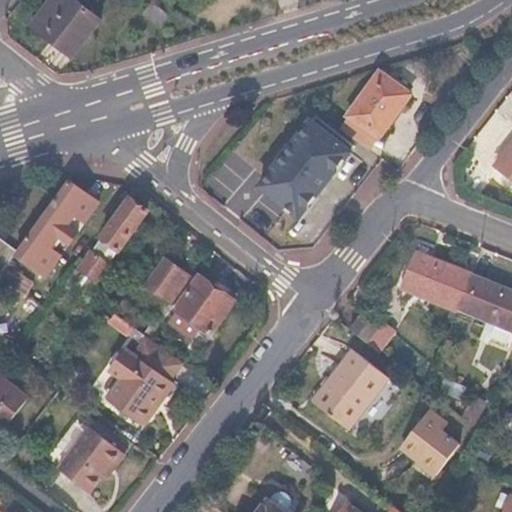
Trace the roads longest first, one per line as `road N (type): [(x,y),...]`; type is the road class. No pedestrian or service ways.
road 1 (secondary): [(404,0),(58,106)]
road 2 (secondary): [(211,93),(425,30),(492,0)]
road 3 (residential): [(315,302),(146,511)]
road 4 (residential): [(315,302),(176,197)]
road 5 (residential): [(511,63),(407,195)]
road 6 (residential): [(407,195),(315,302)]
road 7 (secondary): [(92,132),(211,93)]
